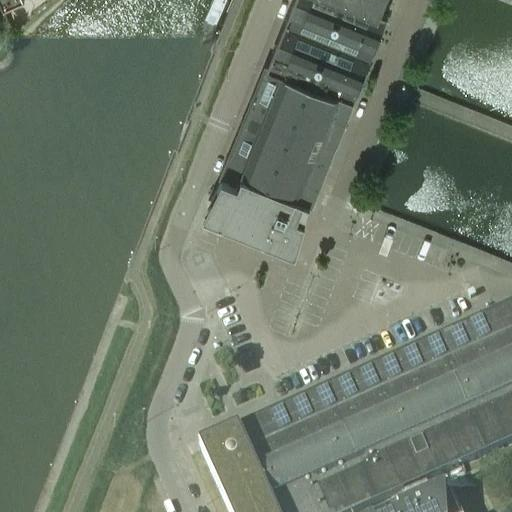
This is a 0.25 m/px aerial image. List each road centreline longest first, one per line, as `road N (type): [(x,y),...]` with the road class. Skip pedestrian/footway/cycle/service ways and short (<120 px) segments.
road 1 (residential): [(185,292),(238,271),(300,263),(329,233),(428,0)]
road 2 (residential): [(185,292),(170,250),(266,0)]
road 3 (residential): [(185,511),(155,446),(154,425),(192,315),(185,292)]
